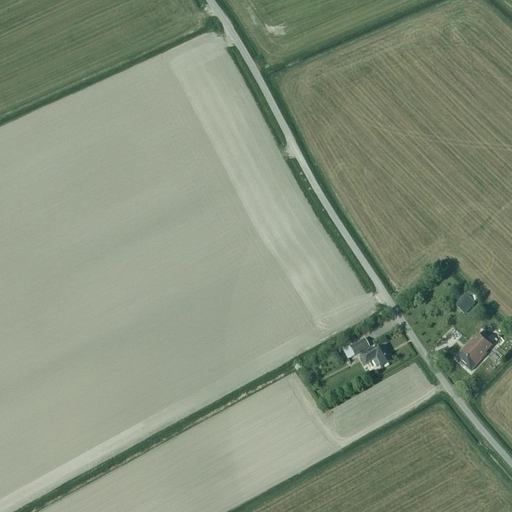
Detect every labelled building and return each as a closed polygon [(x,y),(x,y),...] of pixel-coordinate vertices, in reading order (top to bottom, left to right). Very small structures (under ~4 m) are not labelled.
[(475,305),(464,294),(457,302),(468,313),(475,305)] [(485,331),(490,325),(483,318),(478,324),(485,331)] [(498,340),(491,333),(487,338),(494,345),(498,340)] [(456,359),(461,363),(471,372),(481,361),(482,361),(487,355),(486,354),(493,347),(479,334),(456,359)] [(348,360),(355,356),(369,348),(365,340),(344,352),(348,360)] [(405,345),(392,350),(395,359),(408,354),(405,345)] [(360,356),(366,365),(373,361),(377,368),(379,366),(381,369),(393,362),(385,347),(375,353),(373,349),(360,356)]
